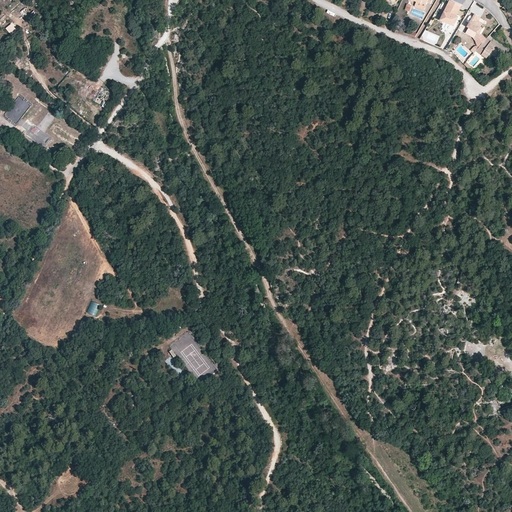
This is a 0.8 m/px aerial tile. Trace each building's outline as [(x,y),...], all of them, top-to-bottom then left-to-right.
[(414,0),(416,0),(414,5),(424,8),(427,2),(430,3),(431,0),(414,0)] [(454,16),(460,5),(450,0),(449,0),(440,20),(454,28),(459,18),(457,17),(454,16)] [(470,28),(478,32),(480,34),(483,29),(480,27),(483,23),(479,21),(478,22),(476,21),(479,17),(475,15),(468,27),(470,28)] [(5,28),(10,34),(16,29),(12,23),(5,28)] [(475,37),(478,32),(470,28),(467,32),(475,37)] [(481,46),(487,38),(484,35),(477,40),(481,46)] [(490,41),(487,38),(481,46),(479,48),(476,51),(479,54),(490,41)] [(506,52),(492,42),(482,55),(487,59),(491,54),(499,61),(506,52)] [(465,65),(472,71),(474,69),(467,63),(465,65)] [(94,101),(100,104),(108,91),(101,88),(94,101)] [(19,96),(4,114),(15,123),(30,106),(19,96)] [(87,313),(95,316),(100,304),(91,301),(87,313)]
